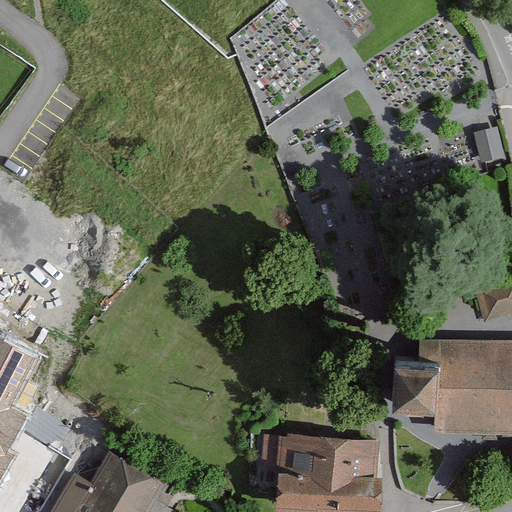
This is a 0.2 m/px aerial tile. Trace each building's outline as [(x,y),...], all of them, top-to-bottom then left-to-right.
[(476,129),(482,160),(506,155),(500,124),(476,129)] [(511,277),(477,288),(486,319),(511,311),(511,277)] [(511,433),(511,338),(427,339),(427,361),(386,361),(386,409),(428,410),(428,433),(511,433)] [(381,439),(272,432),(270,504),(377,509),(381,439)] [(62,511),(49,511),(47,511),(45,511),(141,511),(163,479),(103,447),(62,511)]
